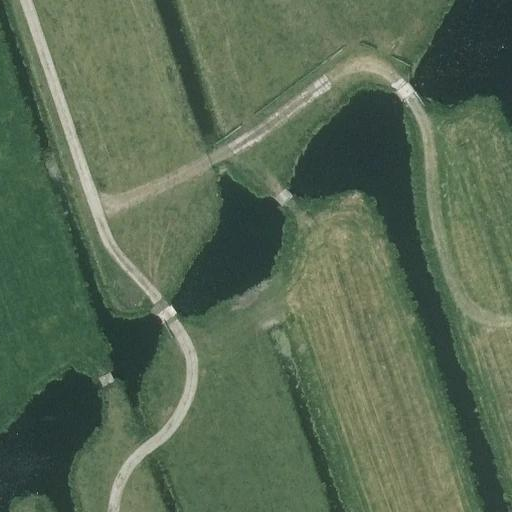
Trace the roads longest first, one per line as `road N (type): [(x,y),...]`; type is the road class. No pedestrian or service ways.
road 1 (track): [(113,511),(123,475),(186,404),(190,350),(102,233),(27,0)]
road 2 (track): [(511,322),(467,312),(435,231),(427,133),(412,99),(350,43),(335,0)]
